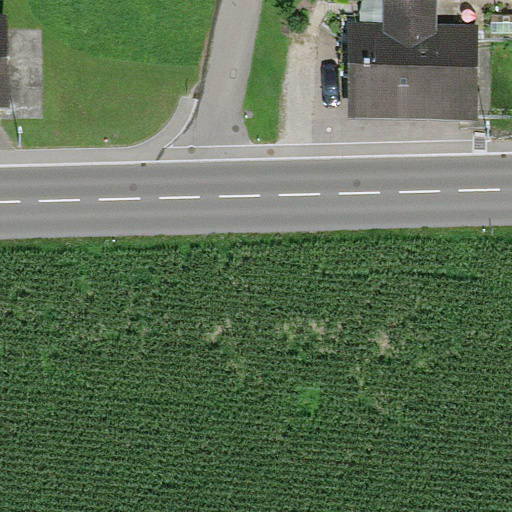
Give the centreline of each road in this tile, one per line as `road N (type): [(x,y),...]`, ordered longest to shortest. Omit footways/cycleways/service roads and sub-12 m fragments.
road 1 (secondary): [(511,190),(215,198)]
road 2 (secondary): [(215,198),(0,203)]
road 3 (residential): [(241,0),(214,153),(215,198)]
